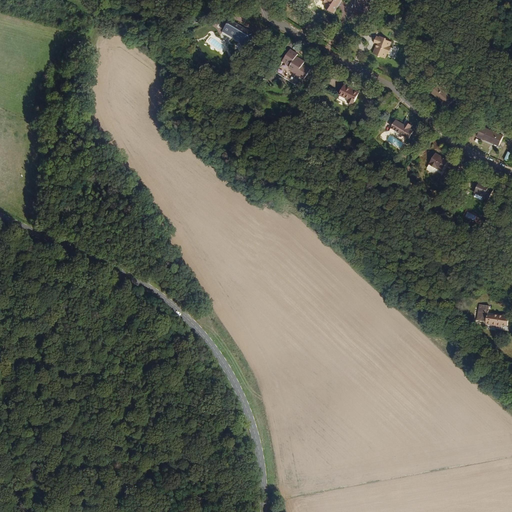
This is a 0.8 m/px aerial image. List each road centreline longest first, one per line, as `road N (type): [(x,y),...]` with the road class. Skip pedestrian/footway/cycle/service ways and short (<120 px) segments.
road 1 (secondary): [(261,511),(259,454),(246,414),(192,327),(148,289),(0,217)]
road 2 (track): [(102,0),(79,98),(209,347)]
road 3 (residential): [(257,0),(262,20),(377,79),(469,156),(511,175)]
